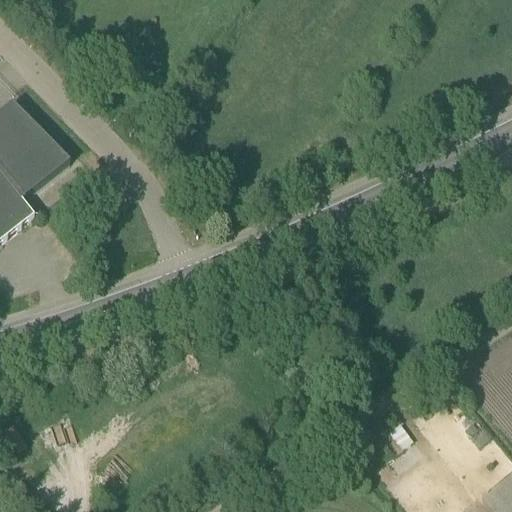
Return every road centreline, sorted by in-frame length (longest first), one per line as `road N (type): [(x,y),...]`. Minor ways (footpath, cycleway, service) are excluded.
road 1 (primary): [(511,134),(178,286)]
road 2 (track): [(511,310),(378,391),(207,511)]
road 3 (unclassified): [(178,286),(159,220),(137,182),(0,26)]
road 4 (primary): [(178,286),(0,344)]
